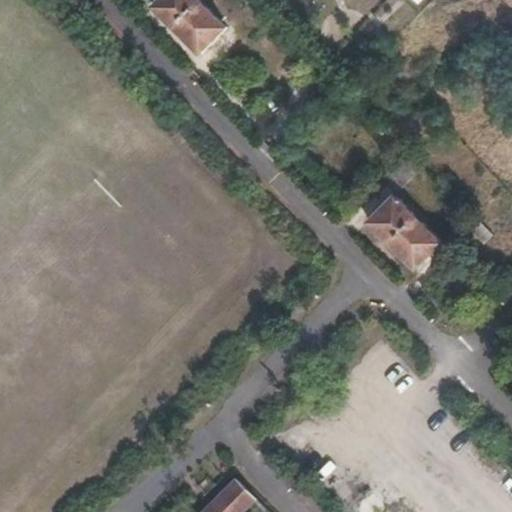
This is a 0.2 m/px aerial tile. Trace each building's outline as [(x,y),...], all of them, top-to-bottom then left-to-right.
[(200,0),(159,0),(153,6),(199,53),(227,26),(200,0)] [(319,104),(340,84),(326,70),(306,91),(319,104)] [(402,187),(422,166),(410,154),(390,175),(402,187)] [(395,195),(368,223),(414,270),(441,243),(395,195)] [(463,247),(483,227),(470,214),(449,233),(463,247)] [(200,511),(242,511),(256,499),(236,478),(200,511)]
